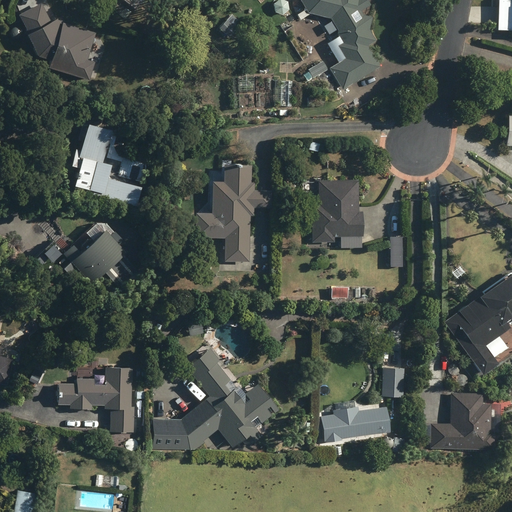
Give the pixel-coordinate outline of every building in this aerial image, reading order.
[(275,11),(282,14),(288,9),(287,1),(283,0),(277,0),(274,4),(275,11)] [(338,31),(336,32),(343,43),(338,46),(345,58),(329,68),(342,89),(380,66),(367,45),(376,40),(369,29),(372,17),(363,15),(360,10),(370,4),(367,0),(300,0),(308,12),(331,18),(338,31)] [(511,0),(502,0),(498,30),(511,30),(511,0)] [(61,68),(60,71),(69,73),(69,72),(82,76),(88,62),(80,59),(90,33),(58,23),(55,32),(52,31),(46,21),(44,22),(35,5),(15,14),(24,32),(21,33),(28,46),(27,46),(31,54),(45,58),(43,64),(56,68),(56,67),(61,68)] [(125,8),(120,15),(125,18),(130,12),(125,8)] [(233,29),(222,20),(216,28),(226,37),(233,29)] [(280,24),(284,31),(291,27),(287,20),(280,24)] [(322,61),(309,69),(314,77),(327,69),(322,61)] [(303,74),(307,80),(311,77),(307,71),(303,74)] [(284,81),(283,106),(291,106),(291,81),(284,81)] [(323,96),(305,95),(304,108),(323,109),(323,96)] [(93,191),(92,195),(135,206),(140,187),(107,178),(111,165),(102,163),(110,131),(94,126),(95,123),(83,119),(78,139),(82,140),(78,157),(81,157),(73,186),(93,191)] [(310,142),(309,149),(317,151),(319,144),(310,142)] [(195,237),(225,238),(225,261),(249,262),(249,215),(252,215),(252,207),(270,208),(270,191),(253,190),(254,183),(251,183),(251,166),(233,165),(233,161),(222,161),(222,164),(224,164),(223,198),(211,198),(211,214),(195,214),(195,237)] [(312,205),(312,242),(334,242),(334,236),(362,236),(362,211),(358,211),(358,181),(318,181),(318,205),(312,205)] [(146,221),(141,214),(130,221),(135,229),(146,221)] [(117,243),(121,239),(113,231),(113,232),(105,224),(96,224),(86,233),(93,241),(80,253),(72,245),(62,254),(70,261),(62,268),(70,277),(78,271),(91,284),(105,271),(119,286),(136,270),(122,255),(125,252),(117,243)] [(17,248),(13,251),(17,259),(22,256),(17,248)] [(506,321),(511,317),(511,272),(444,322),(483,375),(498,364),(485,346),(510,327),(506,321)] [(331,297),(347,297),(347,288),(332,287),(331,297)] [(147,307),(146,338),(152,339),(153,321),(154,321),(154,319),(159,320),(159,307),(147,307)] [(183,321),(187,337),(203,333),(199,318),(183,321)] [(26,325),(32,330),(35,327),(29,322),(26,325)] [(209,349),(186,368),(209,396),(179,420),(158,419),(155,444),(196,445),(203,442),(202,441),(217,428),(232,447),(241,440),(246,447),(261,435),(255,428),(278,410),(257,384),(244,394),(238,386),(235,388),(215,363),(218,360),(209,349)] [(499,352),(494,357),(499,362),(504,358),(499,352)] [(0,383),(6,385),(12,359),(0,356),(0,383)] [(86,408),(86,409),(91,409),(91,405),(104,405),(104,409),(110,409),(110,431),(133,431),(133,408),(131,408),(131,368),(120,368),(120,366),(114,365),(114,368),(105,368),(105,386),(93,386),(93,379),(76,379),(76,384),(58,384),(58,404),(69,404),(69,408),(86,408)] [(380,365),(379,393),(399,394),(399,366),(380,365)] [(430,448),(494,449),(494,432),(490,432),(490,404),(482,404),(482,394),(451,393),(450,424),(430,423),(430,448)] [(333,415),(321,416),(325,442),(341,440),(341,439),(389,432),(385,407),(358,411),(357,407),(333,411),(333,415)] [(402,438),(392,436),(390,452),(401,453),(402,438)] [(511,439),(503,437),(500,447),(509,450),(511,439)] [(21,440),(18,451),(24,453),(27,441),(21,440)] [(53,493),(45,489),(43,493),(51,497),(53,493)] [(17,491),(13,511),(34,511),(37,495),(17,491)]
